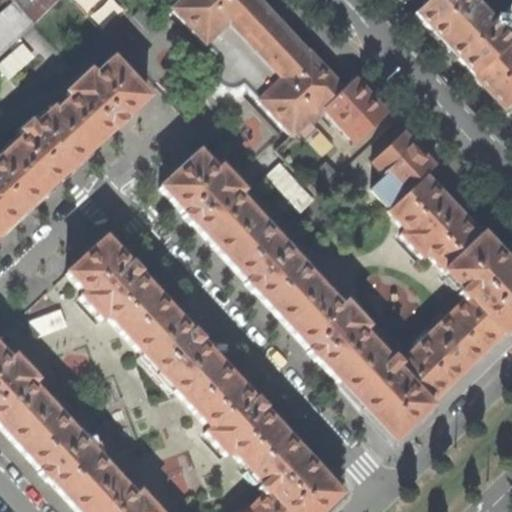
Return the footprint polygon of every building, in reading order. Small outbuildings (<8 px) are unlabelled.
[(33,25),(57,0),(10,0),(14,3),(32,24),(33,25)] [(76,0),(102,30),(128,8),(120,0),(76,0)] [(290,137),(320,109),(340,90),(282,28),(256,0),(180,0),(170,9),(218,61),(216,62),(215,64),(212,70),(212,75),(214,80),(216,83),(220,87),(225,89),(230,89),(235,89),(238,87),(240,85),(290,137)] [(434,37),(473,78),(509,45),(511,41),(511,6),(492,27),(466,0),(428,0),(414,14),(434,37)] [(0,52),(32,24),(14,3),(0,15),(0,52)] [(0,72),(6,79),(33,57),(22,44),(0,62),(0,72)] [(508,115),(511,110),(511,48),(509,45),(473,78),(491,97),(508,115)] [(0,232),(14,220),(73,166),(111,131),(112,132),(118,127),(122,124),(120,122),(146,99),(111,61),(92,78),(88,73),(65,95),(69,99),(53,114),(50,111),(31,128),(27,123),(17,133),(21,138),(0,157),(0,232)] [(320,109),(353,144),(384,114),(367,96),(351,80),(340,90),(320,109)] [(423,177),(433,167),(415,147),(403,135),(370,164),(385,180),(402,197),(423,177)] [(443,199),(423,177),(402,197),(388,210),(385,213),(403,232),(398,236),(420,259),(425,255),(459,292),(456,295),(461,302),(396,365),(390,359),(387,362),(359,333),(364,328),(343,305),(338,309),(235,197),(240,193),(218,169),(214,174),(196,154),(158,189),(183,216),(180,217),(184,221),(189,227),(191,225),(245,283),(243,285),(246,288),(251,294),(253,292),(307,352),(305,353),(309,357),(314,362),(315,361),(357,407),(390,442),(391,443),(429,407),(428,406),(468,366),(500,336),(501,337),(511,326),(511,270),(508,266),(480,236),(479,237),(443,199)] [(372,192),(388,210),(402,197),(385,180),(372,192)] [(320,511),(338,495),(304,459),(260,411),(262,409),(257,404),(253,400),(252,402),(198,343),(200,341),(193,334),(191,332),(189,333),(136,275),(137,273),(131,266),(129,264),(127,266),(103,240),(65,275),(83,294),(78,298),(99,321),(104,317),(207,430),(203,434),(224,457),(229,453),(259,486),(256,490),(261,496),(244,511),(153,511),(137,494),(132,498),(29,386),(34,382),(13,358),(8,363),(0,353),(0,430),(38,472),(37,474),(40,477),(45,483),(47,481),(75,511),(320,511)]
